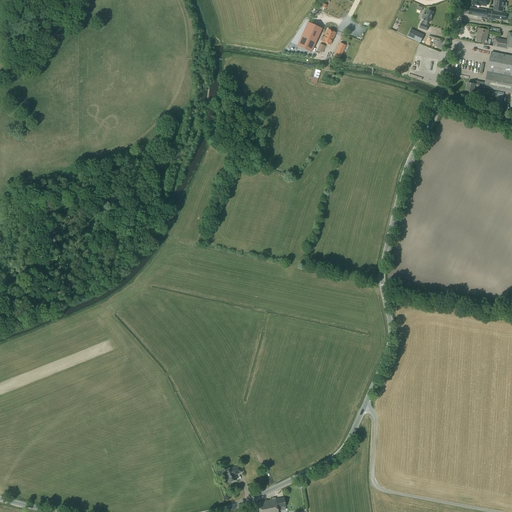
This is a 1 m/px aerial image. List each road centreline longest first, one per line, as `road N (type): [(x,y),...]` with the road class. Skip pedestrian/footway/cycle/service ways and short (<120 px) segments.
road 1 (unclassified): [(366,403),(391,347),(382,271),(406,167),(440,96),(457,0)]
road 2 (unclassified): [(492,511),(378,487),(375,420),(366,403)]
road 3 (unclassified): [(215,511),(335,458),(366,403)]
road 4 (track): [(383,291),(511,307)]
road 5 (track): [(270,266),(293,271),(295,261),(381,280)]
